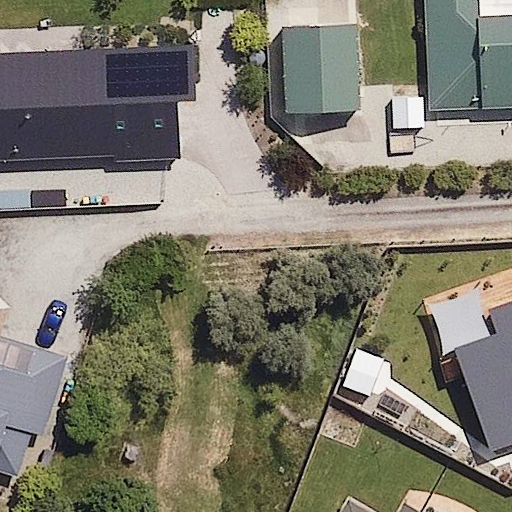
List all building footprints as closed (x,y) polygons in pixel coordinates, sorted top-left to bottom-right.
[(511,0),(419,0),(423,105),(511,101),(511,0)] [(355,25),(280,26),(281,111),(356,110),(355,25)] [(196,94),(195,43),(0,46),(0,154),(173,152),(172,95),(196,94)] [(0,479),(18,485),(56,351),(0,335),(0,479)] [(387,511),(346,489),(332,511),(387,511)]
